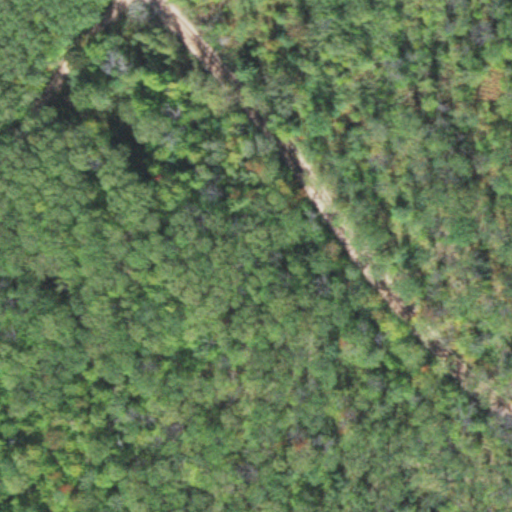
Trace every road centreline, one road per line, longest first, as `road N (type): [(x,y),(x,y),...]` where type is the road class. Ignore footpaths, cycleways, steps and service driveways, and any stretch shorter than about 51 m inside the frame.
road 1 (residential): [(511,402),(398,298),(293,147),(168,0)]
road 2 (track): [(122,0),(10,148),(0,177)]
